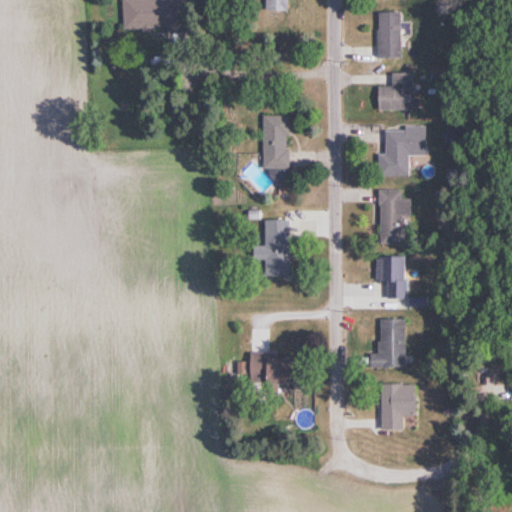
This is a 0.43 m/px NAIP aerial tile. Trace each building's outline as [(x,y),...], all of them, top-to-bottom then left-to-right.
[(161,0),(119,0),(119,28),(162,28),(161,0)] [(285,11),(284,0),(261,0),(261,11),(285,11)] [(373,59),(397,59),(397,14),(373,14),(373,59)] [(408,112),(409,74),(388,74),(387,88),(374,88),(373,111),(408,112)] [(258,170),(285,170),(285,116),(258,116),(258,170)] [(380,128),(380,155),(375,154),(374,177),(405,177),(405,156),(420,156),(420,128),(380,128)] [(406,200),(404,200),(404,191),(375,191),(375,245),(406,245),(406,200)] [(248,246),(248,261),(260,261),(260,277),(285,277),(286,220),(260,220),(260,246),(248,246)] [(402,258),(371,258),(371,283),(382,283),(382,299),(402,299),(402,258)] [(402,320),(375,320),(375,355),(365,355),(365,368),(402,369),(402,320)] [(244,353),(243,385),(289,385),(289,354),(244,353)] [(377,429),(398,429),(398,417),(410,417),(410,385),(377,385),(377,429)]
